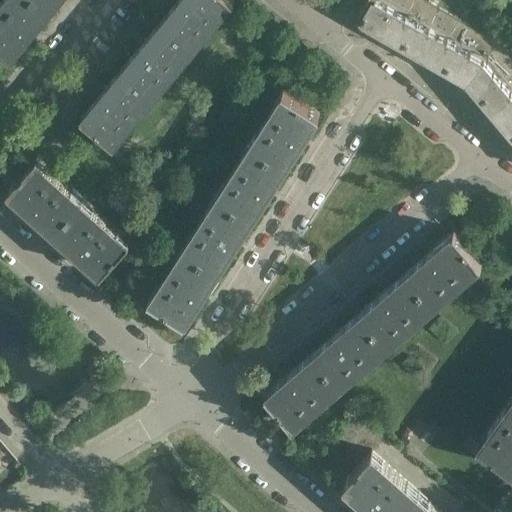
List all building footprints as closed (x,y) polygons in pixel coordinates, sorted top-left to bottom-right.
[(49,6),(42,0),(1,0),(0,2),(0,45),(10,54),(49,6)] [(228,0),(179,0),(163,20),(192,44),(228,0)] [(365,0),(364,1),(358,12),(363,15),(362,17),(467,78),(511,131),(511,58),(497,41),(426,0),(365,0)] [(163,20),(123,68),(152,92),(192,44),(163,20)] [(123,68),(111,82),(84,115),(112,139),(152,92),(123,68)] [(283,89),(250,140),(284,162),(317,111),(318,112),(319,111),(283,87),(282,88),(283,89)] [(284,162),(250,140),(217,193),(250,214),(284,162)] [(9,186),(55,228),(83,198),(36,156),(9,186)] [(217,193),(183,245),(216,266),(250,214),(217,193)] [(83,198),(55,228),(102,270),(129,240),(83,198)] [(452,229),(453,230),(407,270),(433,300),(479,260),(480,261),(482,261),(453,228),(452,229)] [(183,245),(150,296),(148,295),(148,296),(184,319),(185,318),(183,317),(216,266),(183,245)] [(433,300),(407,270),(360,311),(386,341),(433,300)] [(313,351),(339,381),(386,341),(360,311),(313,351)] [(313,351),(267,391),(266,390),(265,391),(293,424),(294,423),(293,421),(339,381),(313,351)] [(511,464),(511,395),(477,444),(510,467),(511,464)] [(344,479),(373,505),(381,511),(398,511),(417,491),(370,449),(344,479)] [(398,511),(441,511),(417,491),(398,511)]
